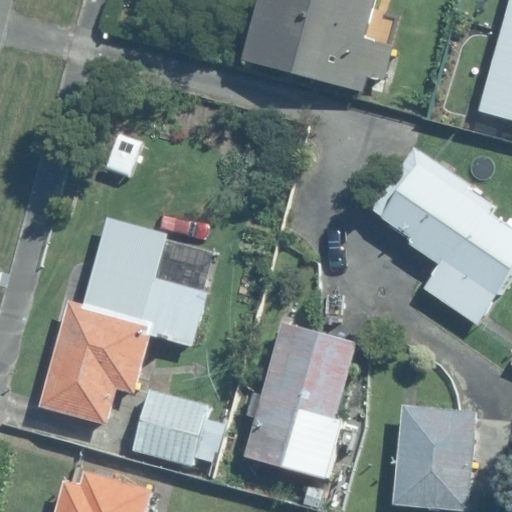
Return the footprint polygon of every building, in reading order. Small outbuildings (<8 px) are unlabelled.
[(372,41),(382,0),(264,0),(247,63),(369,96),(373,81),(395,87),(405,50),(372,41)] [(511,17),(485,115),(511,122),(511,17)] [(444,267),(428,290),(483,329),(511,287),(511,223),(498,213),(503,206),(477,187),(482,179),(465,167),(459,175),(422,148),(377,211),(419,241),(414,247),(444,267)] [(91,307),(77,303),(48,411),(122,432),(133,393),(145,397),(160,340),(196,350),(223,253),(114,223),(91,307)] [(364,347),(289,327),(254,461),(336,482),(352,421),(345,419),(364,347)] [(219,412),(157,396),(142,455),(204,471),(206,461),(226,466),(235,427),(216,422),(219,412)] [(477,511),(484,412),(407,407),(401,508),(462,511),(477,511)] [(90,484),(70,479),(61,511),(152,511),(158,491),(92,474),(90,484)]
